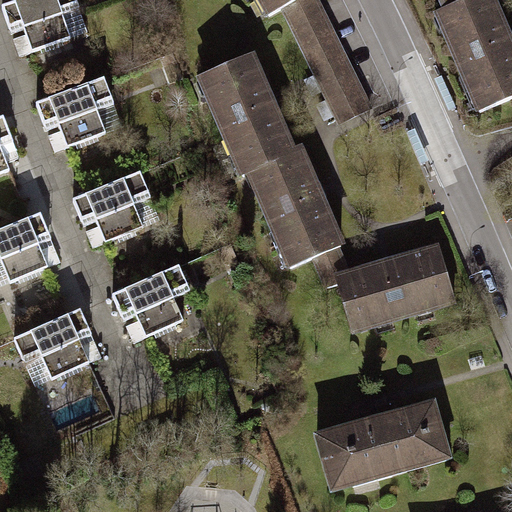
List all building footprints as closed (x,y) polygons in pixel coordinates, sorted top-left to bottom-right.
[(81,5),(78,0),(12,0),(2,4),(11,29),(12,33),(20,54),(32,50),(72,36),(90,29),(83,10),(81,5)] [(260,0),(269,16),(284,8),(297,0),(260,0)] [(314,0),(297,0),(284,8),(340,124),(369,109),(314,0)] [(511,98),(511,50),(490,0),(470,0),(445,11),(438,14),(480,112),(511,98)] [(440,0),(445,11),(470,0),(440,0)] [(250,57),(201,77),(242,175),(250,172),(291,155),(250,57)] [(95,106),(112,99),(104,78),(35,105),(43,125),(56,120),(67,149),(106,134),(95,106)] [(0,117),(0,174),(8,171),(0,151),(0,141),(10,138),(2,117),(0,117)] [(291,155),(250,172),(290,268),(314,258),(337,249),(340,248),(300,151),(291,155)] [(132,201),(148,194),(140,174),(72,202),(80,222),(93,217),(105,245),(143,229),(132,201)] [(0,230),(0,261),(9,284),(48,268),(36,240),(49,235),(40,214),(0,230)] [(337,249),(314,258),(327,288),(337,284),(336,279),(348,276),(337,249)] [(348,276),(336,279),(337,284),(352,331),(453,301),(437,249),(348,276)] [(171,295),(187,288),(178,267),(111,297),(120,317),(133,311),(145,339),(183,323),(171,295)] [(13,340),(22,360),(38,353),(50,381),(88,365),(76,337),(90,331),(81,311),(13,340)] [(434,405),(318,438),(332,488),(352,482),(354,489),(377,482),(375,475),(448,454),(434,405)]
